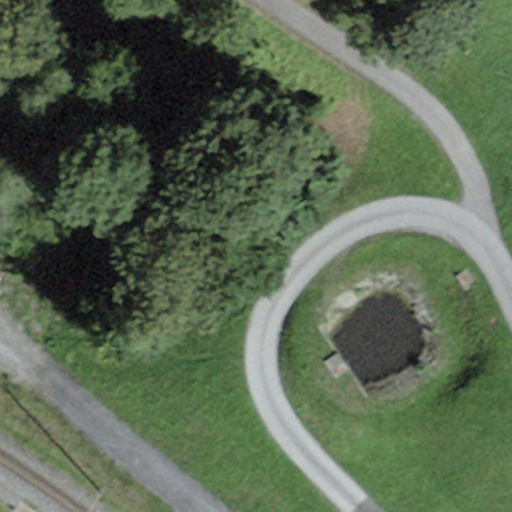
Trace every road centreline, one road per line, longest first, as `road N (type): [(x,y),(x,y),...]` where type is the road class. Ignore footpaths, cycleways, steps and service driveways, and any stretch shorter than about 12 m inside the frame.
road 1 (track): [(359,511),(271,422),(257,349),(282,277),(351,223),(411,208),(488,251)]
road 2 (track): [(267,0),(433,106),(460,150),(488,251)]
